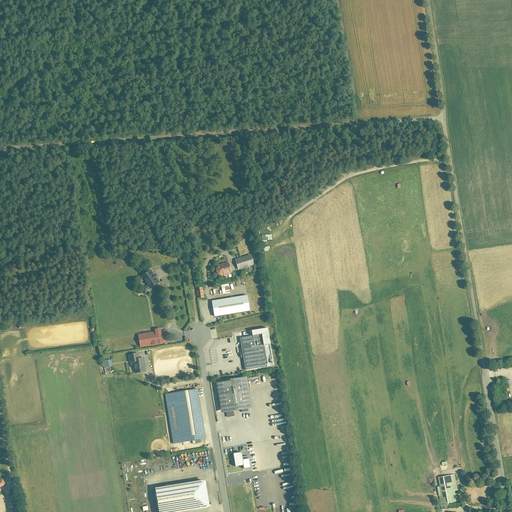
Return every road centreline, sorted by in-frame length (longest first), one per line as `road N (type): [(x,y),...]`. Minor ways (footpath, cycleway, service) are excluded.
road 1 (residential): [(428,0),(508,511)]
road 2 (track): [(443,117),(0,149)]
road 3 (residential): [(226,511),(198,334)]
